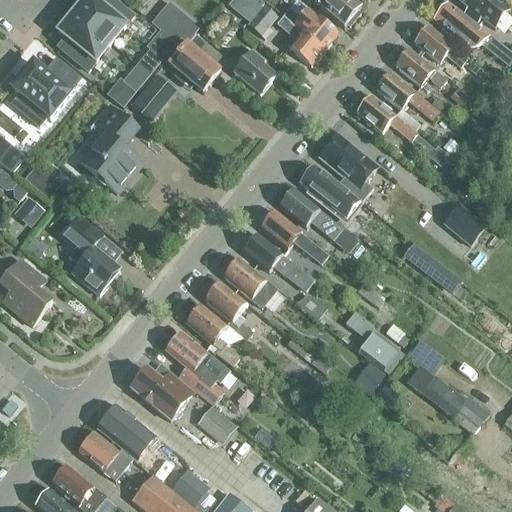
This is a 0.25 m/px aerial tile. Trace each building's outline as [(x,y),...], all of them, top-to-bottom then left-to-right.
[(81,0),(71,14),(111,46),(134,19),(110,0),(102,0),(98,5),(91,0),(86,0),(86,1),(85,0),(81,0)] [(255,0),(235,0),(228,9),(249,26),(264,8),(255,0)] [(307,0),(344,31),(361,12),(347,0),(307,0)] [(494,33),(508,16),(487,0),(454,0),(478,20),(494,33)] [(339,38),(316,19),(316,18),(297,3),(284,18),(326,54),(339,38)] [(483,47),(491,54),(507,66),(511,59),(511,56),(487,36),(486,37),(449,7),(435,23),(468,50),(471,50),(477,50),(483,47)] [(277,20),(264,9),(248,29),(265,42),(272,34),(269,31),(277,20)] [(164,12),(152,26),(161,33),(177,46),(179,43),(185,48),(187,47),(188,48),(195,38),(165,11),(164,12)] [(68,42),(60,52),(88,74),(111,46),(71,14),(58,29),(61,32),(59,35),(64,39),(68,42)] [(312,71),(326,54),(284,18),(276,28),(295,43),(289,51),(312,71)] [(460,70),(468,61),(429,29),(415,46),(440,66),(446,59),(460,70)] [(161,33),(148,50),(151,52),(163,63),(177,46),(161,33)] [(195,38),(188,48),(198,55),(205,46),(195,38)] [(221,75),(215,70),(198,55),(187,47),(185,48),(169,68),(202,96),(221,75)] [(441,90),(447,83),(410,53),(396,69),(420,89),(428,80),(441,90)] [(260,99),(277,79),(263,67),(265,64),(254,55),(234,77),(260,99)] [(49,78),(45,75),(33,66),(13,91),(19,97),(11,107),(39,130),(48,120),(50,122),(71,96),(70,95),(81,81),(60,64),(49,78)] [(434,125),(440,117),(391,76),(377,93),(401,113),(408,104),(434,125)] [(149,122),(173,94),(158,81),(135,110),(149,122)] [(123,111),(135,96),(123,85),(120,83),(108,98),(123,111)] [(418,138),(397,121),(371,100),(358,116),(382,136),(390,127),(402,137),(441,169),(449,159),(438,150),(436,153),(418,138)] [(436,100),(431,107),(440,114),(445,108),(436,100)] [(139,133),(109,107),(93,126),(103,134),(77,164),(117,199),(143,168),(123,152),(139,133)] [(338,137),(320,161),(345,180),(339,188),(362,206),(374,190),(366,184),(378,169),(338,137)] [(24,161),(0,140),(0,166),(12,176),(24,161)] [(37,168),(24,183),(36,193),(49,178),(37,168)] [(355,217),(371,230),(380,219),(364,206),(362,208),(314,169),(300,186),(324,204),(329,199),(354,218),(355,217)] [(0,188),(6,194),(14,193),(14,201),(19,205),(28,195),(1,173),(0,174),(0,188)] [(349,255),(358,245),(294,193),(281,209),(307,231),(313,223),(326,234),(324,236),(333,243),(334,243),(349,255)] [(31,233),(45,215),(29,202),(15,219),(31,233)] [(446,228),(472,250),(487,231),(461,210),(446,228)] [(289,253),(294,246),(322,268),(329,259),(301,237),(302,236),(276,216),(263,232),(289,253)] [(102,238),(81,221),(63,243),(73,251),(75,252),(69,261),(79,269),(72,277),(99,299),(107,290),(104,288),(116,272),(92,252),(102,238)] [(274,270),(305,296),(314,285),(270,248),(258,238),(244,255),(270,275),(274,270)] [(34,241),(25,250),(37,260),(46,250),(34,241)] [(424,255),(414,268),(453,297),(463,285),(424,255)] [(240,263),(226,280),(252,302),(262,310),(277,292),(261,279),(254,273),(253,274),(240,263)] [(3,305),(32,330),(52,306),(33,290),(40,281),(20,264),(0,288),(10,296),(3,305)] [(206,304),(232,325),(228,330),(229,331),(245,345),(253,335),(241,325),(244,322),(238,317),(247,306),(235,296),(234,297),(221,286),(206,304)] [(366,287),(358,296),(374,308),(379,312),(384,305),(379,301),(381,298),(366,287)] [(304,307),(319,321),(327,313),(312,298),(304,307)] [(217,345),(229,331),(228,330),(216,320),(202,310),(188,327),(212,347),(207,352),(228,369),(235,360),(217,345)] [(365,342),(374,330),(355,315),(346,327),(365,342)] [(408,342),(403,338),(404,337),(393,327),(386,336),(397,345),(402,349),(408,342)] [(187,372),(181,381),(214,408),(223,397),(212,388),(216,383),(220,386),(229,375),(181,336),(180,338),(176,337),(170,344),(172,348),(166,355),(187,372)] [(359,354),(383,373),(396,356),(372,337),(359,354)] [(293,341),(288,348),(304,360),(311,366),(326,377),(331,371),(316,360),(309,354),(293,341)] [(447,362),(419,341),(408,355),(436,376),(447,362)] [(390,379),(371,364),(353,386),(372,401),(390,379)] [(420,367),(406,385),(454,422),(462,411),(468,404),(420,367)] [(171,424),(195,394),(168,373),(161,382),(145,369),(129,390),(171,424)] [(403,400),(385,386),(373,401),(391,415),(403,400)] [(17,408),(10,402),(2,412),(9,418),(17,408)] [(143,429),(125,414),(118,408),(99,433),(123,453),(143,429)] [(197,424),(222,445),(234,430),(209,410),(197,424)] [(454,422),(453,423),(473,438),(482,426),(462,411),(454,422)] [(352,440),(361,447),(367,440),(358,433),(352,440)] [(96,436),(80,455),(116,484),(133,463),(122,454),(120,456),(96,436)] [(431,474),(440,464),(429,453),(420,463),(431,474)] [(113,511),(116,510),(107,503),(68,470),(54,487),(80,508),(79,510),(81,511),(113,511)] [(172,493),(185,504),(193,510),(208,492),(187,474),(172,493)] [(143,511),(193,511),(153,480),(134,504),(143,511)] [(39,511),(75,511),(69,507),(68,509),(49,493),(36,509),(39,511)] [(429,500),(437,507),(442,500),(434,494),(429,500)] [(331,511),(319,502),(311,511),(331,511)]
